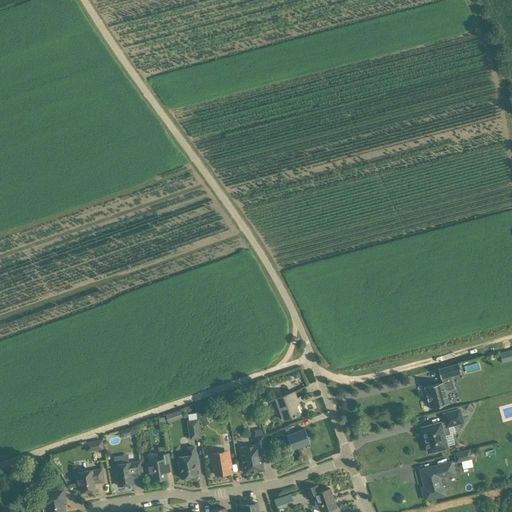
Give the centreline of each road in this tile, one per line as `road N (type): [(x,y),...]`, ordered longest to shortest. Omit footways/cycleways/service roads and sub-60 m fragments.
road 1 (unclassified): [(349,458),(267,265),(83,0)]
road 2 (residential): [(96,511),(173,492),(193,497),(283,483),(349,458)]
road 3 (track): [(317,370),(357,380),(511,337)]
